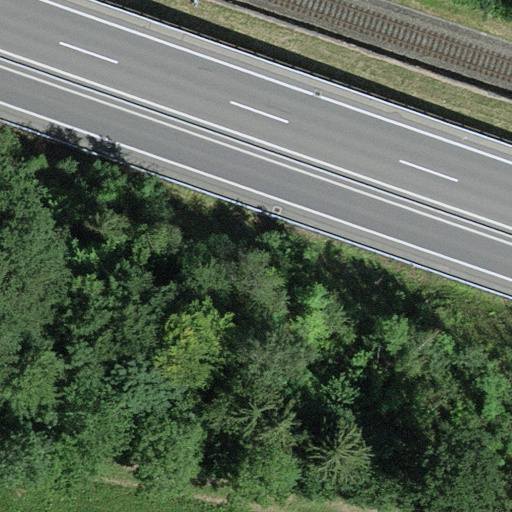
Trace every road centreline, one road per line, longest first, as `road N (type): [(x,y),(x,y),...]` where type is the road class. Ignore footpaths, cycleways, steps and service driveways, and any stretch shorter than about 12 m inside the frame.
road 1 (trunk): [(0,83),(511,261)]
road 2 (trunk): [(511,199),(0,22)]
